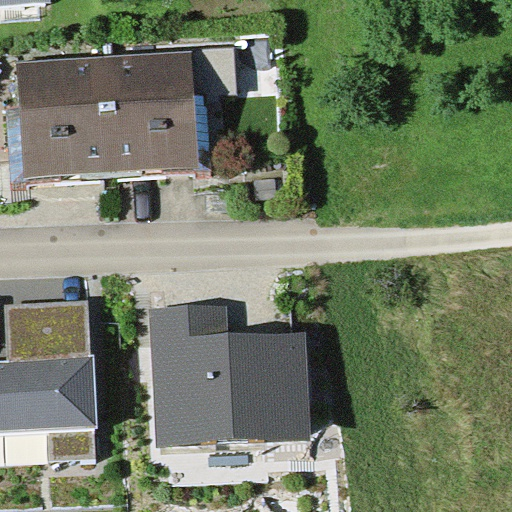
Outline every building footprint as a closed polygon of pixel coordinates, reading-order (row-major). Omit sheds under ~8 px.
[(158,73),(99,77),(106,177),(154,173),(155,183),(207,180),(201,102),(187,103),(184,61),(157,63),(158,73)] [(17,115),(2,116),(7,193),(59,190),(58,179),(106,177),(99,77),(41,81),(41,71),(14,72),(17,115)] [(5,308),(6,360),(89,355),(88,304),(5,308)] [(311,440),(307,331),(227,334),(226,306),(152,309),(157,446),(311,440)] [(0,360),(0,432),(46,430),(48,462),(95,459),(93,427),(97,426),(93,355),(89,355),(6,360),(0,360)]
